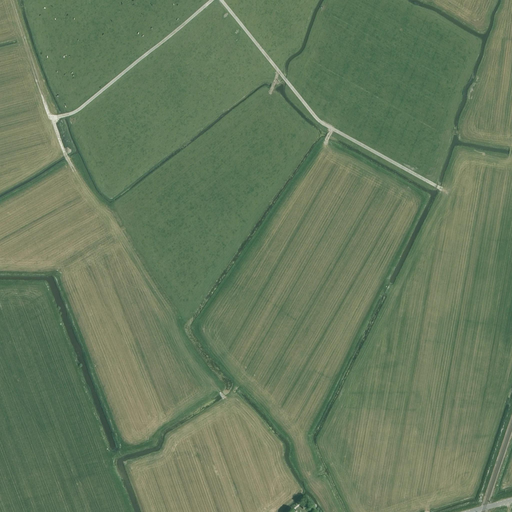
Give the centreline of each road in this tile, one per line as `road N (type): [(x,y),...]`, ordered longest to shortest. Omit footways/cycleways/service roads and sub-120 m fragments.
road 1 (track): [(11,0),(52,116),(80,108),(212,0)]
road 2 (track): [(221,0),(322,123),(441,189)]
